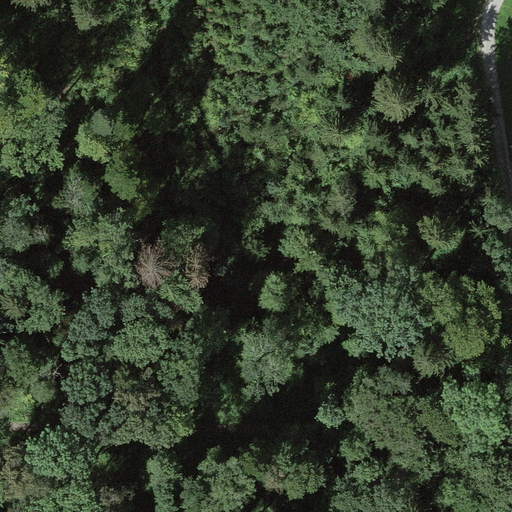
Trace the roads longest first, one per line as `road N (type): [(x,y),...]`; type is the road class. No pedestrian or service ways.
road 1 (track): [(457,511),(366,450),(317,432),(0,429)]
road 2 (track): [(492,0),(488,30),(511,204)]
